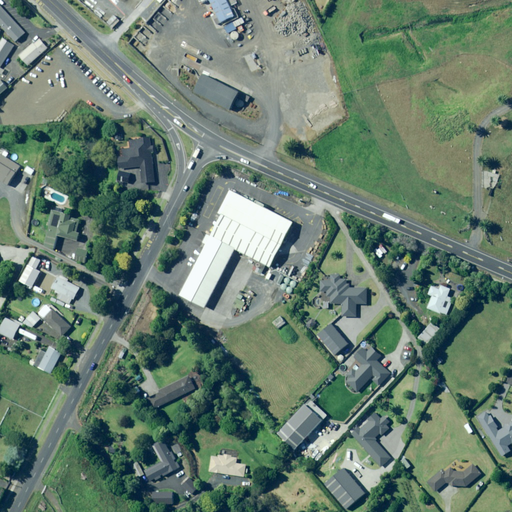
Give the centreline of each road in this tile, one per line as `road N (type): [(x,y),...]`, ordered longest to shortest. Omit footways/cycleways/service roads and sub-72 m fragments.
road 1 (unclassified): [(16,511),(181,190)]
road 2 (secondary): [(511,272),(207,139)]
road 3 (secondary): [(156,101),(49,0)]
road 4 (unknown): [(68,410),(151,511)]
